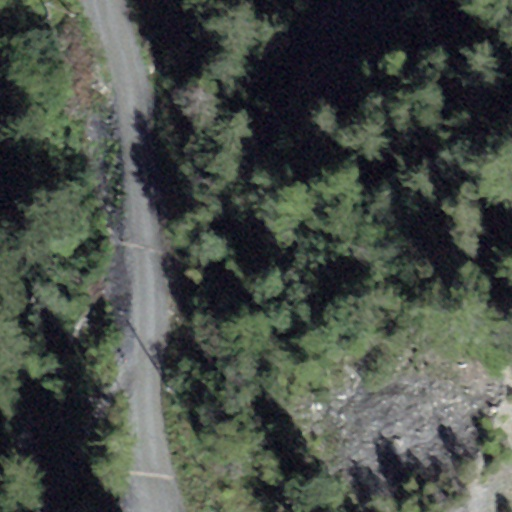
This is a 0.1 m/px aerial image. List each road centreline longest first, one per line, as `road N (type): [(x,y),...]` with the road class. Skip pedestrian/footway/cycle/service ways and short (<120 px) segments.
road 1 (track): [(162,511),(152,490),(142,349),(147,230)]
road 2 (track): [(147,230),(113,0)]
